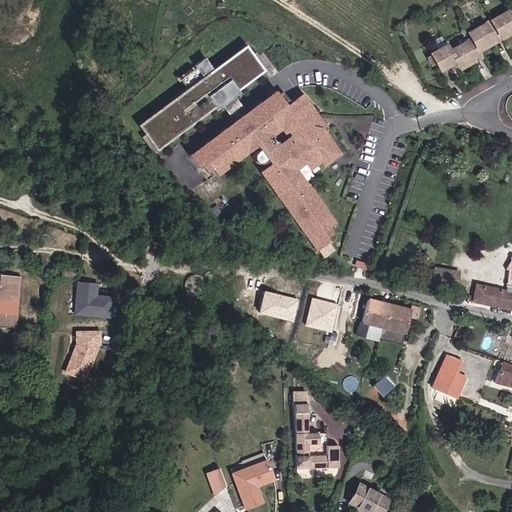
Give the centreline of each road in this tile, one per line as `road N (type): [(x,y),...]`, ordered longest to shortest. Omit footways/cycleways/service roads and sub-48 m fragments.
road 1 (residential): [(511,319),(305,272),(140,258)]
road 2 (residential): [(140,258),(0,201)]
road 3 (residential): [(140,258),(0,249)]
